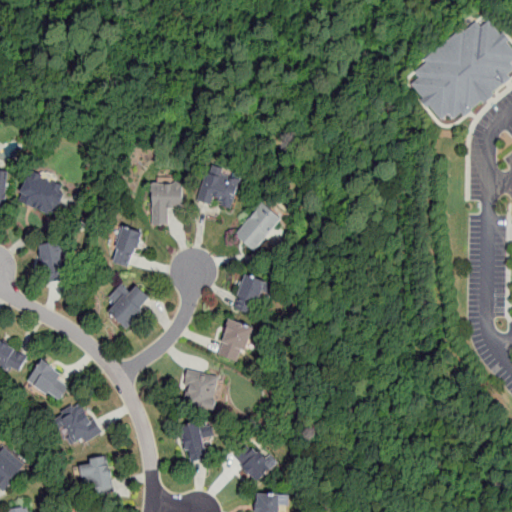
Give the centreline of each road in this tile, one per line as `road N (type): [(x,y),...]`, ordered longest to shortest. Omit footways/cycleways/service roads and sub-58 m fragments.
road 1 (residential): [(153,511),(146,434),(120,378),(94,347),(0,284)]
road 2 (residential): [(120,378),(178,327),(195,266)]
